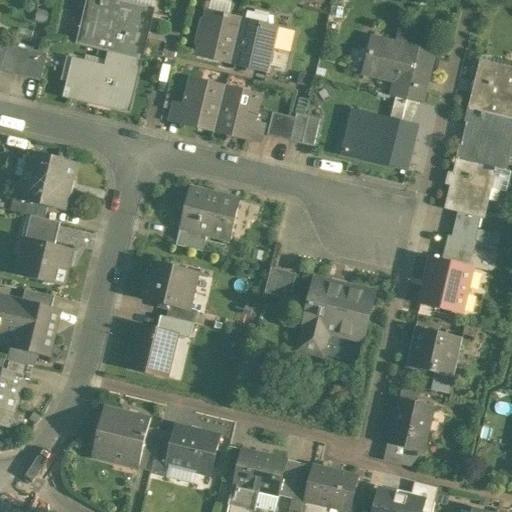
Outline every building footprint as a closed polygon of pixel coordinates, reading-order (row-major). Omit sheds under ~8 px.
[(122,2),(111,0),(89,0),(78,45),(110,53),(140,60),(153,10),(122,2)] [(122,0),(122,2),(153,10),(154,0),(122,0)] [(227,0),(213,0),(212,7),(230,12),(232,1),(227,0)] [(243,19),(207,11),(197,56),(232,64),(243,19)] [(278,28),(243,19),(232,64),(268,72),(278,28)] [(436,52),(373,36),(364,73),(397,81),(393,96),(396,97),(420,103),(423,104),(436,52)] [(9,45),(0,42),(0,71),(2,72),(9,45)] [(20,48),(9,45),(2,72),(14,75),(20,48)] [(32,51),(20,48),(14,75),(26,78),(32,51)] [(48,54),(32,51),(26,78),(41,82),(48,54)] [(107,68),(82,63),(77,83),(70,81),(66,96),(128,111),(140,60),(110,53),(107,68)] [(70,81),(77,83),(82,63),(70,60),(65,80),(70,81)] [(511,68),(482,61),(470,109),(511,119),(511,68)] [(227,87),(191,79),(186,103),(180,123),(216,132),(227,87)] [(262,96),(227,87),(216,132),(251,141),(256,119),(262,96)] [(391,121),(414,126),(420,103),(396,97),(391,121)] [(168,120),(180,123),(186,103),(174,100),(168,120)] [(511,119),(470,109),(458,160),(497,169),(506,171),(510,156),(511,156),(511,119)] [(356,112),(345,155),(407,170),(417,127),(414,126),(391,121),(356,112)] [(273,113),(268,136),(279,139),(285,116),(273,113)] [(309,117),(297,114),(296,118),(291,142),(302,145),(309,117)] [(296,118),(285,116),(279,139),(291,142),(296,118)] [(321,120),(309,117),(302,145),(314,147),(321,120)] [(256,119),(251,141),(261,143),(267,121),(256,119)] [(77,164),(30,153),(28,161),(19,159),(14,176),(24,178),(19,199),(19,200),(40,205),(66,211),(77,164)] [(497,169),(458,160),(447,209),(459,212),(482,217),(484,217),(495,172),(496,172),(497,169)] [(241,200),(191,187),(182,223),(208,229),(207,234),(208,235),(231,240),(241,200)] [(40,205),(19,200),(19,199),(13,198),(10,211),(38,217),(40,205)] [(482,217),(459,212),(456,225),(479,230),(482,217)] [(61,223),(40,218),(34,241),(56,246),(61,223)] [(208,229),(182,223),(177,246),(203,252),(208,235),(207,234),(208,229)] [(479,230),(456,225),(454,237),(476,242),(479,230)] [(454,237),(450,236),(447,247),(473,254),(476,242),(454,237)] [(34,241),(26,239),(18,275),(65,286),(70,263),(66,262),(69,251),(73,252),(73,250),(56,246),(34,241)] [(473,254),(447,247),(445,258),(471,264),(473,254)] [(475,269),(434,259),(423,304),(464,314),(475,269)] [(206,274),(152,261),(143,299),(173,307),(189,310),(189,309),(198,274),(205,276),(206,274)] [(297,274),(272,268),(266,294),(291,300),(297,274)] [(376,293),(317,279),(299,351),(324,357),(330,332),(344,335),(343,337),(364,342),(376,293)] [(55,297),(26,290),(23,301),(52,308),(55,297)] [(23,301),(0,295),(0,332),(18,337),(15,349),(40,355),(47,356),(58,310),(23,301)] [(189,310),(173,307),(170,318),(194,324),(198,311),(189,309),(189,310)] [(170,318),(161,316),(158,330),(178,335),(191,338),(194,324),(170,318)] [(158,330),(137,325),(127,368),(164,377),(168,361),(172,359),(178,335),(158,330)] [(463,339),(416,328),(407,367),(436,373),(434,380),(451,384),(452,377),(454,378),(463,339)] [(15,349),(12,361),(37,367),(40,355),(15,349)] [(3,372),(0,370),(0,424),(11,427),(12,425),(16,426),(22,425),(25,414),(15,412),(24,377),(3,372)] [(435,407),(399,399),(388,444),(423,452),(424,452),(435,407)] [(150,417),(105,406),(93,456),(138,468),(147,433),(150,417)] [(221,434),(177,423),(173,439),(167,464),(212,475),(221,434)] [(159,436),(147,433),(138,468),(151,471),(151,470),(159,436)] [(173,439),(159,436),(151,470),(165,474),(167,464),(173,439)] [(423,452),(388,444),(384,461),(411,467),(423,452)] [(287,460),(243,449),(234,485),(238,486),(237,491),(233,490),(230,504),(255,510),(255,507),(275,511),(279,496),(287,460)] [(287,460),(279,496),(292,499),(296,485),(301,463),(287,460)] [(314,466),(301,463),(296,485),(308,489),(314,466)] [(360,476),(314,465),(308,489),(306,500),(352,511),(360,476)] [(415,483),(412,493),(411,498),(424,501),(421,511),(433,511),(439,488),(415,483)] [(304,508),(306,500),(308,489),(296,485),(292,499),(291,505),(304,508)] [(396,494),(411,498),(412,493),(398,490),(396,494)] [(396,494),(381,491),(375,511),(421,511),(424,501),(411,498),(396,494)]
